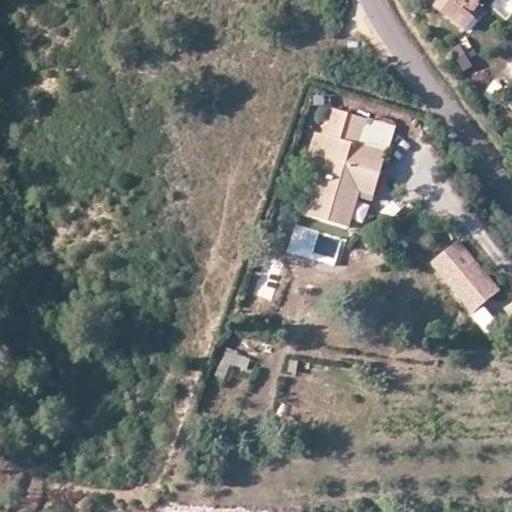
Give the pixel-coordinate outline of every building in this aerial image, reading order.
[(449,0),(442,10),(464,29),(475,17),(457,1),(457,0),(449,0)] [(338,138),(345,115),(327,110),(320,133),(314,153),(328,159),(313,215),(349,226),(360,195),(362,187),(375,191),(386,152),(357,144),(338,138)] [(392,130),(364,121),(345,115),(338,138),(357,144),(386,152),(392,130)] [(373,198),(375,191),(362,187),(360,195),(373,198)] [(501,292),(462,240),(434,262),(473,313),(501,292)] [(476,316),(485,340),(500,334),(491,311),(476,316)]
